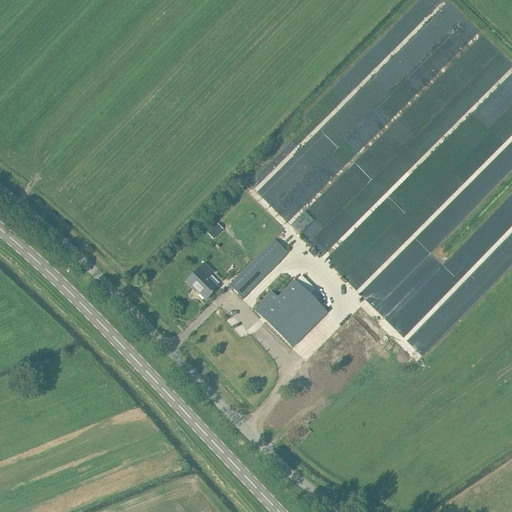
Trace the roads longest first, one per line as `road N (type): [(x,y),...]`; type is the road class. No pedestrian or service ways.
road 1 (unclassified): [(345,511),(249,431),(0,184)]
road 2 (secondary): [(280,511),(0,231)]
